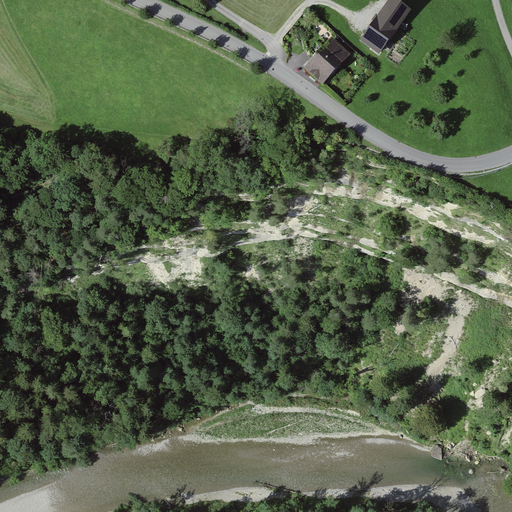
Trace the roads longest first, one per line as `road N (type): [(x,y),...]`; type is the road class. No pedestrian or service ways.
road 1 (tertiary): [(511,153),(451,165),(398,149),(273,66)]
road 2 (tertiary): [(273,66),(140,0)]
